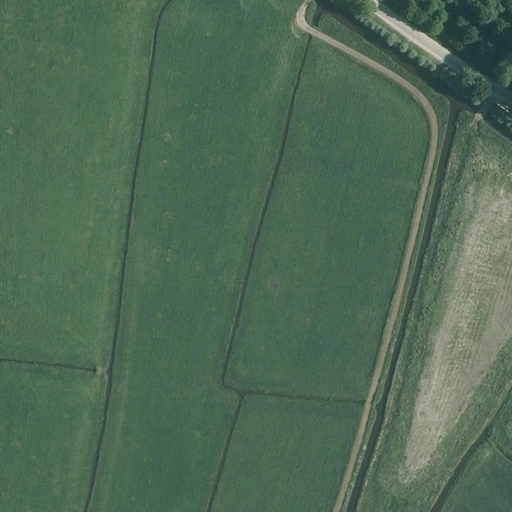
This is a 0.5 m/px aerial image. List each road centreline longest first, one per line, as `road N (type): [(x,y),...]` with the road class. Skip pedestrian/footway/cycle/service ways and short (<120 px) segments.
road 1 (track): [(336,511),(393,320),(434,121),(417,91),(309,31),(302,13),(310,0)]
road 2 (tertiary): [(511,101),(363,0)]
